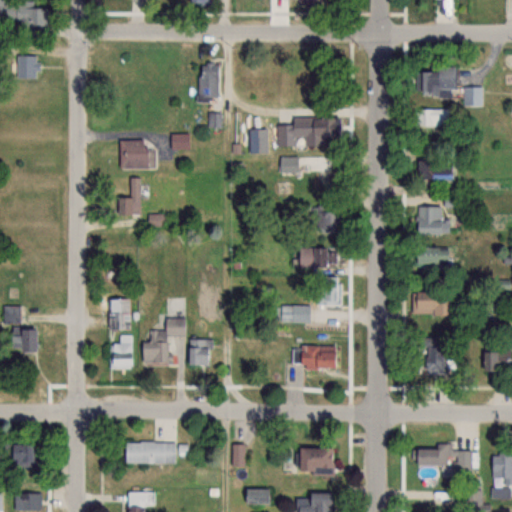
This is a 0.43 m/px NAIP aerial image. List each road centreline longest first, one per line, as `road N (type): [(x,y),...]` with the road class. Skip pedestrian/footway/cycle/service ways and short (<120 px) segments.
road 1 (residential): [(378,511),(382,0)]
road 2 (residential): [(511,412),(0,408)]
road 3 (residential): [(77,511),(77,0)]
road 4 (residential): [(76,33),(511,33)]
